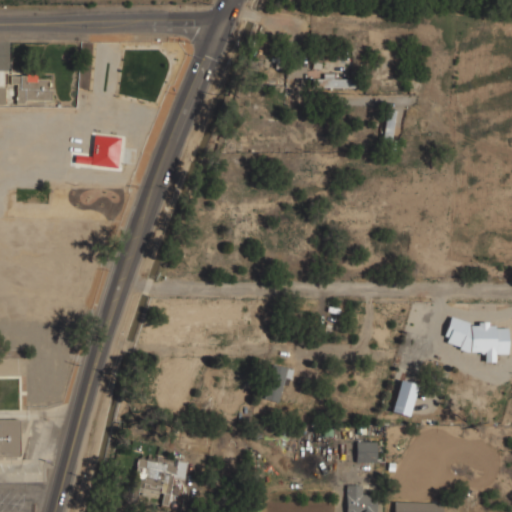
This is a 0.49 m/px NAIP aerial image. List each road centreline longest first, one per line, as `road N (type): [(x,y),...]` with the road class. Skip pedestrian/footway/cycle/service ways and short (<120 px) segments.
road 1 (secondary): [(233,0),(123,279),(57,511)]
road 2 (residential): [(123,279),(169,289),(511,292)]
road 3 (tertiary): [(224,22),(0,22)]
